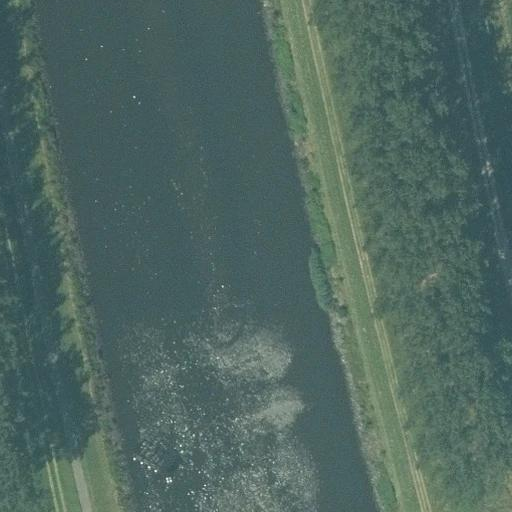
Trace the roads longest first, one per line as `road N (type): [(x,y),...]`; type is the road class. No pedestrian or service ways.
road 1 (track): [(311,0),(391,388),(428,511)]
road 2 (track): [(511,279),(453,0)]
